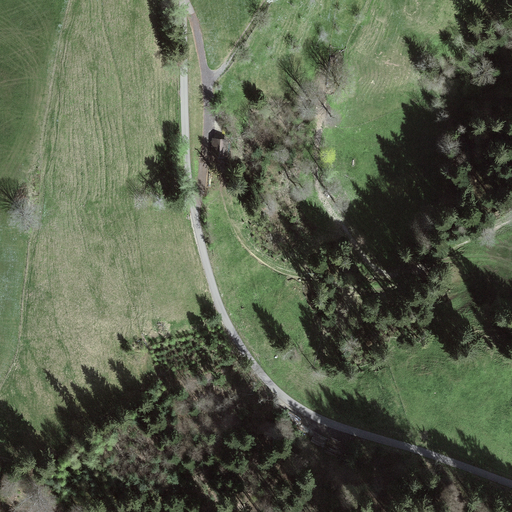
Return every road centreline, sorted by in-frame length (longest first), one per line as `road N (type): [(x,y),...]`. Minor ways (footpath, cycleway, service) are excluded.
road 1 (unclassified): [(181,0),(194,216),(220,307),(256,372),(276,393),(338,427),(511,480)]
road 2 (track): [(331,0),(315,162),(330,206),(379,269),(403,275),(511,219)]
road 3 (track): [(185,0),(208,107),(194,216)]
